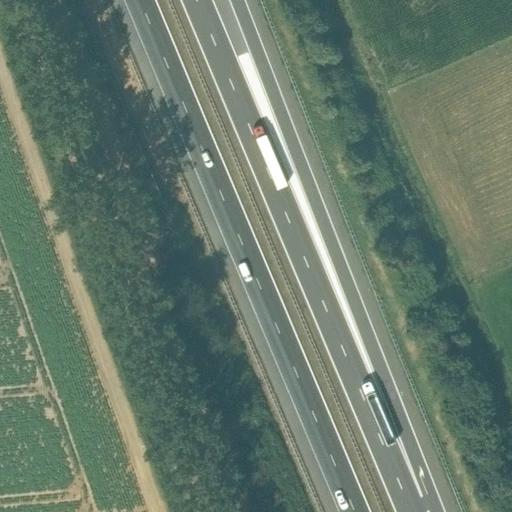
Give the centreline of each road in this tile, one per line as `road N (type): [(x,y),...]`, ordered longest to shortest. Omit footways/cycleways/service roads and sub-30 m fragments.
road 1 (motorway): [(138,0),(351,511)]
road 2 (motorway): [(409,505),(198,0)]
road 3 (motorway): [(409,505),(327,232),(241,0)]
